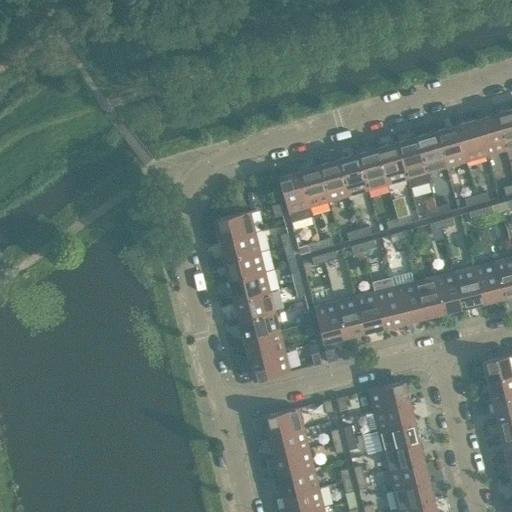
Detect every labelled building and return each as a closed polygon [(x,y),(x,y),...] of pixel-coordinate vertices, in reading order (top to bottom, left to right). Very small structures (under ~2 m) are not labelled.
[(511,108),(495,113),(505,149),(508,159),(511,157),(511,108)] [(495,113),(475,119),(486,155),(505,149),(495,113)] [(475,119),(455,125),(466,161),(486,155),(475,119)] [(455,125),(435,131),(445,167),(466,161),(455,125)] [(435,131),(415,136),(426,172),(445,167),(435,131)] [(415,136),(396,142),(406,178),(409,188),(429,182),(426,172),(415,136)] [(396,142),(376,148),(387,184),(406,178),(396,142)] [(376,148),(357,153),(367,189),(387,184),(376,148)] [(357,153),(337,159),(347,195),(367,189),(357,153)] [(337,159),(318,165),(328,201),(347,195),(337,159)] [(318,165),(298,170),(308,206),(309,206),(328,201),(318,165)] [(298,170),(277,176),(288,212),(290,220),(311,214),(309,206),(308,206),(298,170)] [(511,192),(511,184),(503,187),(505,195),(511,192)] [(486,192),(475,195),(478,202),(489,199),(486,192)] [(464,198),(466,206),(478,202),(475,195),(464,198)] [(279,203),(271,205),(274,217),(282,215),(279,203)] [(447,203),(436,206),(438,214),(449,211),(447,203)] [(490,205),(479,208),(481,216),(493,213),(490,205)] [(425,209),(427,217),(438,214),(436,206),(425,209)] [(479,208),(468,212),(470,219),(481,216),(479,208)] [(213,219),(218,240),(254,231),(249,211),(213,219)] [(408,214),(397,218),(399,225),(410,222),(408,214)] [(451,216),(439,220),(441,227),(453,224),(451,216)] [(385,221),(387,229),(399,225),(397,218),(385,221)] [(439,220),(428,223),(431,231),(441,227),(439,220)] [(369,226),(357,229),(360,237),(371,233),(369,226)] [(414,235),(412,228),(400,231),(402,239),(414,235)] [(346,232),(348,240),(360,237),(357,229),(346,232)] [(254,231),(218,240),(223,260),(259,251),(254,231)] [(402,239),(400,231),(389,234),(392,243),(391,243),(393,252),(405,249),(402,239)] [(279,234),(283,246),(291,244),(287,232),(279,234)] [(329,237),(318,240),(320,248),(332,245),(329,237)] [(373,239),(361,243),(363,250),(375,247),(373,239)] [(320,248),(318,240),(307,244),(309,251),(320,248)] [(361,243),(350,246),(352,253),(363,250),(361,243)] [(291,244),(283,246),(286,257),(294,255),(291,244)] [(333,250),(321,254),(323,262),(336,258),(333,250)] [(259,251),(223,260),(228,280),(264,271),(259,251)] [(321,254),(311,257),(313,265),(323,262),(321,254)] [(511,256),(493,261),(502,298),(511,294),(511,256)] [(493,261),(472,266),(481,303),(502,298),(493,261)] [(472,266),(453,271),(462,308),(481,303),(472,266)] [(264,271),(228,280),(233,300),(269,291),(264,271)] [(298,271),(290,273),(293,286),(301,284),(298,271)] [(453,271),(433,276),(442,312),(462,308),(453,271)] [(411,272),(391,277),(393,286),(402,322),(422,317),(413,281),(411,272)] [(433,276),(413,281),(422,317),(442,312),(433,276)] [(391,277),(371,281),(374,291),(383,327),(402,322),(393,286),(391,277)] [(301,284),(293,286),(296,296),(304,294),(301,284)] [(269,291),(233,300),(238,320),(274,311),(269,291)] [(374,291),(354,296),(363,332),(383,327),(374,291)] [(354,296),(334,301),(343,337),(363,332),(354,296)] [(334,301),(313,306),(322,342),(343,337),(334,301)] [(274,311),(238,320),(243,339),(279,330),(274,311)] [(300,313),(303,325),(311,323),(308,311),(300,313)] [(311,323),(303,325),(306,336),(314,334),(311,323)] [(279,330),(243,339),(248,359),(284,350),(279,330)] [(334,348),(324,350),(327,362),(337,359),(334,348)] [(284,350),(248,359),(253,380),(289,371),(284,350)] [(318,352),(310,354),(313,365),(321,363),(318,352)] [(511,353),(481,361),(486,382),(511,375),(511,353)] [(511,375),(486,382),(491,402),(511,396),(511,375)] [(403,380),(367,389),(372,410),(409,401),(403,380)] [(343,396),(336,397),(338,409),(346,407),(343,396)] [(511,396),(491,402),(496,422),(511,417),(511,396)] [(330,399),(322,401),(325,412),(333,411),(330,399)] [(409,401),(372,410),(377,430),(414,421),(409,401)] [(298,407),(262,416),(267,437),(303,428),(298,407)] [(511,417),(496,422),(501,441),(511,438),(511,417)] [(377,430),(362,434),(367,454),(382,450),(419,441),(414,421),(377,430)] [(351,425),(343,427),(346,438),(353,436),(351,425)] [(303,428),(267,437),(272,457),(308,448),(303,428)] [(329,430),(332,441),(340,439),(337,428),(329,430)] [(353,436),(346,438),(349,450),(356,448),(353,436)] [(511,438),(501,441),(506,461),(511,459),(511,438)] [(340,439),(332,441),(335,453),(343,451),(340,439)] [(419,441),(382,450),(387,470),(423,461),(419,441)] [(308,448),(272,457),(277,476),(313,467),(308,448)] [(423,461),(387,470),(392,490),(428,481),(423,461)] [(360,464),(353,466),(355,477),(363,476),(360,464)] [(313,467),(277,476),(282,496),(318,487),(313,467)] [(339,470),(342,481),(350,479),(347,468),(339,470)] [(363,476),(355,477),(358,489),(366,487),(363,476)] [(350,479),(342,481),(345,493),(353,491),(350,479)] [(428,481),(392,490),(397,510),(433,501),(428,481)] [(318,487),(282,496),(285,511),(303,511),(323,507),(318,487)] [(436,511),(433,501),(397,510),(397,511),(436,511)]
